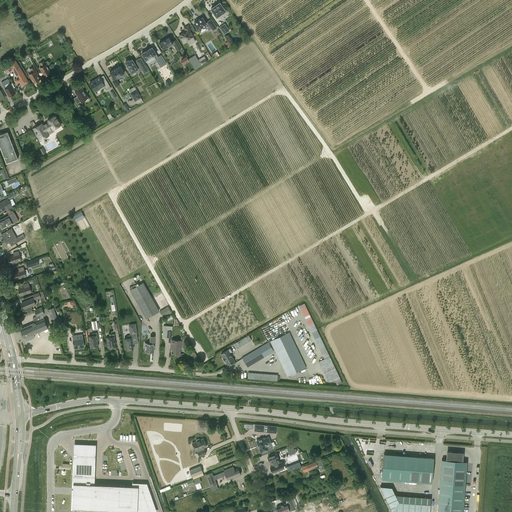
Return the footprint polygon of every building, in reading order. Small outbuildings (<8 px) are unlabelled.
[(211,9),(216,17),(225,11),(220,2),(211,9)] [(217,27),(211,19),(207,21),(207,22),(206,23),(202,17),(200,19),(199,18),(195,21),(196,22),(193,23),(198,29),(199,28),(200,31),(205,27),(207,31),(211,28),(213,30),(217,27)] [(224,34),(229,30),(224,24),(219,27),(224,34)] [(194,35),(188,25),(184,28),(186,31),(179,35),(183,42),(185,40),(186,41),(187,41),(189,45),(195,41),(192,36),(194,35)] [(181,48),(176,39),(172,42),(169,37),(159,43),(160,44),(159,44),(160,47),(161,46),(163,49),(166,47),(167,48),(170,46),(169,45),(173,43),(177,51),(181,48)] [(146,51),(142,53),(148,64),(156,59),(160,67),(166,63),(161,55),(158,57),(152,47),(148,49),(145,50),(146,51)] [(195,55),(189,59),(195,68),(201,65),(195,55)] [(148,71),(140,58),(136,60),(137,62),(135,64),(132,59),(129,61),(128,60),(125,62),(126,63),(128,66),(127,67),(129,72),(130,71),(132,73),(138,69),(139,71),(142,69),(144,74),(148,71)] [(18,65),(15,60),(3,67),(8,74),(13,70),(18,78),(14,80),(16,83),(20,81),(22,85),(28,82),(18,66),(18,65)] [(39,68),(44,76),(51,72),(46,64),(45,65),(43,61),(40,63),(42,66),(39,68)] [(120,66),(110,72),(114,79),(115,80),(113,81),(116,86),(119,84),(116,79),(118,78),(117,77),(124,73),(120,66)] [(29,74),(34,83),(40,79),(37,74),(38,74),(34,67),(30,69),(32,72),(29,74)] [(104,86),(107,90),(111,88),(106,80),(103,83),(99,77),(90,83),(95,91),(104,86)] [(8,79),(1,82),(5,88),(4,88),(9,97),(16,93),(13,88),(15,87),(12,83),(10,84),(8,79)] [(134,86),(129,90),(130,92),(130,93),(135,101),(137,103),(142,100),(141,98),(136,89),(134,86)] [(81,101),(81,102),(88,98),(82,87),(75,91),(78,96),(74,98),(77,104),(81,101)] [(49,135),(47,132),(53,128),(53,129),(61,124),(55,115),(48,120),(49,122),(43,125),(42,123),(33,129),(40,140),(49,135)] [(7,131),(1,133),(0,133),(0,147),(6,163),(18,159),(7,131)] [(7,196),(8,199),(0,202),(0,212),(4,210),(8,208),(9,209),(12,207),(9,200),(14,197),(12,194),(7,196)] [(7,213),(9,215),(0,219),(0,226),(2,229),(18,221),(12,210),(7,213)] [(80,211),(72,216),(75,221),(84,217),(80,211)] [(23,234),(16,238),(11,228),(1,234),(7,244),(10,242),(11,246),(15,244),(25,238),(23,234)] [(9,261),(8,261),(9,265),(16,263),(16,262),(21,260),(18,251),(13,252),(14,255),(8,257),(9,261)] [(39,263),(38,259),(26,262),(28,267),(39,263)] [(13,273),(15,280),(26,276),(23,266),(18,268),(19,271),(13,273)] [(146,318),(159,311),(143,282),(130,289),(146,318)] [(18,289),(20,296),(31,292),(29,283),(23,285),(24,287),(18,289)] [(42,291),(32,295),(35,300),(40,298),(42,303),(46,301),(42,291)] [(33,310),(31,306),(35,305),(33,298),(21,303),(24,309),(26,308),(27,312),(33,310)] [(168,306),(159,311),(163,317),(171,312),(168,306)] [(35,338),(33,334),(48,328),(44,319),(41,320),(39,315),(45,313),(42,307),(34,310),(37,316),(33,318),(35,323),(20,329),(24,338),(25,338),(26,341),(35,338)] [(53,307),(48,309),(54,324),(59,322),(53,307)] [(333,381),(308,322),(302,325),(318,363),(314,365),(321,383),(328,381),(329,382),(333,381)] [(132,337),(137,336),(135,323),(129,324),(130,334),(132,334),(132,335),(128,335),(128,339),(125,339),(126,349),(127,349),(128,350),(129,349),(133,348),(132,341),(133,340),(132,337)] [(162,337),(167,338),(171,338),(173,326),(163,325),(162,337)] [(92,333),(92,336),(89,336),(90,347),(98,346),(97,341),(98,341),(97,332),(92,333)] [(271,341),(287,376),(306,367),(289,332),(271,341)] [(73,340),(74,348),(84,347),(83,338),(82,334),(73,336),(73,340)] [(110,334),(110,337),(106,337),(108,349),(115,347),(115,342),(116,342),(114,334),(110,334)] [(150,335),(150,343),(146,343),(146,344),(145,344),(145,347),(146,347),(145,351),(153,352),(155,336),(150,335)] [(248,335),(235,343),(238,348),(252,340),(248,335)] [(183,354),(180,353),(180,350),(181,350),(182,341),(183,341),(171,340),(170,348),(172,348),(171,353),(183,354)] [(275,350),(271,341),(270,341),(242,358),(248,367),(274,351),(273,350),(275,350)] [(232,352),(230,348),(228,350),(227,349),(221,354),(223,358),(224,361),(225,361),(227,365),(234,361),(230,353),(232,352)] [(278,375),(248,372),(247,378),(277,381),(278,375)] [(256,441),(261,452),(262,452),(262,453),(267,451),(266,450),(268,449),(272,448),(270,442),(268,437),(264,439),(264,438),(256,441)] [(204,449),(204,448),(206,447),(203,439),(199,440),(199,438),(195,440),(196,442),(192,443),(195,451),(198,450),(198,452),(200,456),(207,453),(205,449),(204,449)] [(74,450),(74,464),(95,465),(95,451),(95,446),(75,445),(74,450)] [(437,511),(463,511),(467,461),(462,461),(463,453),(447,452),(447,460),(442,460),(437,511)] [(272,471),(273,472),(284,468),(282,462),(280,463),(278,458),(277,453),(268,457),(270,461),(271,461),(273,465),(270,466),(271,468),(270,468),(271,471),(272,471)] [(382,479),(432,483),(434,457),(384,454),(382,479)] [(329,456),(322,459),(301,467),(303,472),(318,467),(319,470),(322,469),(322,467),(325,466),(323,461),(326,459),(327,462),(331,460),(329,456)] [(299,462),(286,466),(288,471),(301,466),(299,462)] [(73,491),(72,508),(136,511),(149,511),(142,490),(142,483),(137,483),(132,483),(132,486),(93,484),(95,465),(74,464),(73,491)] [(189,470),(192,477),(203,473),(200,466),(189,470)] [(225,476),(226,475),(228,479),(240,474),(238,468),(234,470),(233,467),(224,471),(224,472),(214,476),(212,472),(205,475),(210,487),(211,487),(212,490),(218,488),(217,484),(215,480),(225,476)] [(196,489),(202,487),(198,477),(193,479),(196,489)] [(337,491),(345,488),(343,481),(335,484),(337,491)] [(393,495),(390,487),(379,486),(389,511),(397,511),(428,511),(429,497),(393,495)] [(278,511),(286,511),(290,511),(296,509),(295,507),(298,506),(294,496),(285,499),(286,503),(276,507),(278,511)]
